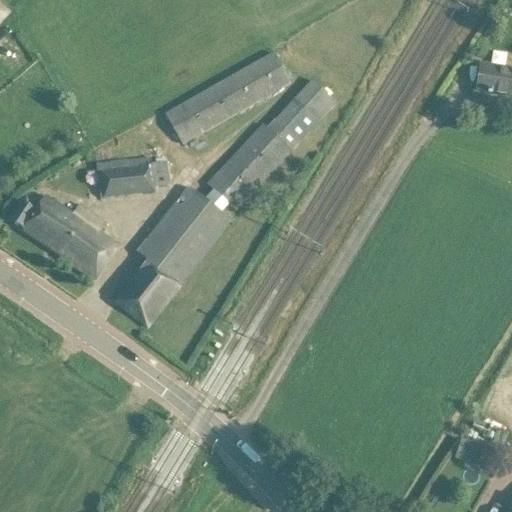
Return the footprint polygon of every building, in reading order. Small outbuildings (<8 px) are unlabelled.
[(0,23),(10,14),(0,4),(0,23)] [(184,149),(292,88),(274,55),(165,116),(184,149)] [(511,70),(480,65),(476,94),(511,99),(511,70)] [(207,186),(235,213),(335,106),(311,84),(265,132),(261,128),(207,186)] [(98,162),(102,196),(154,189),(154,184),(170,182),(167,161),(151,163),(150,156),(98,162)] [(188,189),(137,254),(148,262),(116,303),(147,329),(231,222),(188,189)] [(21,203),(9,222),(61,257),(60,259),(95,281),(117,247),(100,236),(108,224),(80,206),(73,218),(44,199),(35,212),(21,203)]
